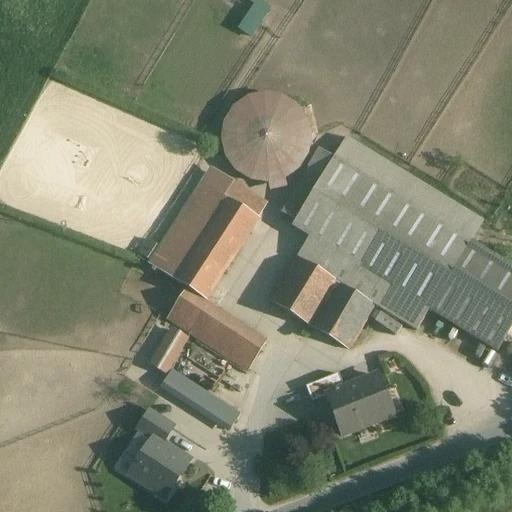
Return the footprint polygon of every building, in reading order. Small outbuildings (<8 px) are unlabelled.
[(258,1),(238,31),(251,40),(271,11),(258,1)] [(228,127),(225,137),(226,147),(229,157),(234,166),(241,173),(250,178),(260,181),(270,181),(280,179),(290,174),(297,167),(303,159),(307,149),(308,139),(306,129),(302,119),(295,111),(287,105),(278,101),(267,99),(257,100),(248,104),(239,110),(232,117),(228,127)] [(297,220),(292,228),(308,238),(429,311),(470,242),(483,222),(346,139),(333,161),(320,153),(284,213),(297,220)] [(211,169),(150,265),(206,301),(268,205),(211,169)] [(429,311),(308,238),(269,303),(348,350),(374,307),(417,332),(429,311)] [(511,328),(511,268),(470,242),(429,311),(497,353),(511,328)] [(169,317),(167,320),(248,372),(266,344),(185,291),(169,317)] [(170,329),(149,365),(167,375),(187,340),(170,329)] [(172,371),(160,389),(228,432),(240,414),(172,371)] [(312,404),(327,398),(326,397),(344,390),(339,375),(306,388),(312,404)] [(344,390),(326,397),(327,398),(343,437),(394,416),(378,376),(344,390)] [(192,460),(150,435),(125,477),(167,502),(192,460)]
